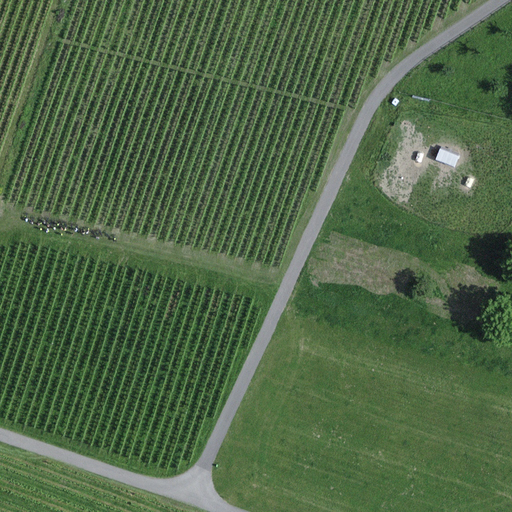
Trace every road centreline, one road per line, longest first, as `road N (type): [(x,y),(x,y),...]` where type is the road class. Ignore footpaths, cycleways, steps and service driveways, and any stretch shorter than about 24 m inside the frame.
road 1 (residential): [(190,497),(361,122),(424,52),(505,0)]
road 2 (unclassified): [(190,497),(0,437)]
